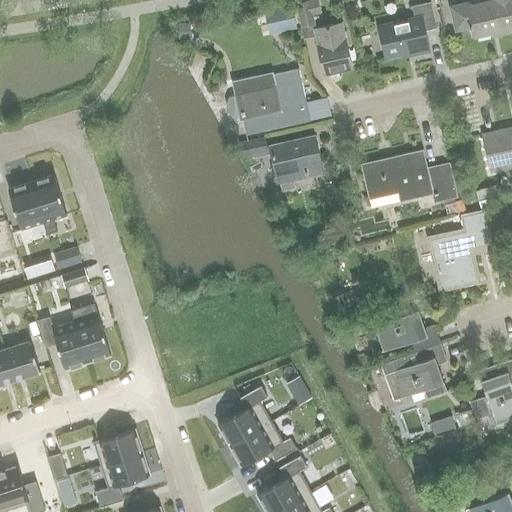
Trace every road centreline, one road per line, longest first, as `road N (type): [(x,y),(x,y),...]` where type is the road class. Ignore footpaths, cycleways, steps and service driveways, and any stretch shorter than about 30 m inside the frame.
road 1 (residential): [(154,386),(70,122),(0,144)]
road 2 (residential): [(340,112),(511,73)]
road 3 (residential): [(0,434),(154,386)]
road 4 (residential): [(154,386),(192,511)]
